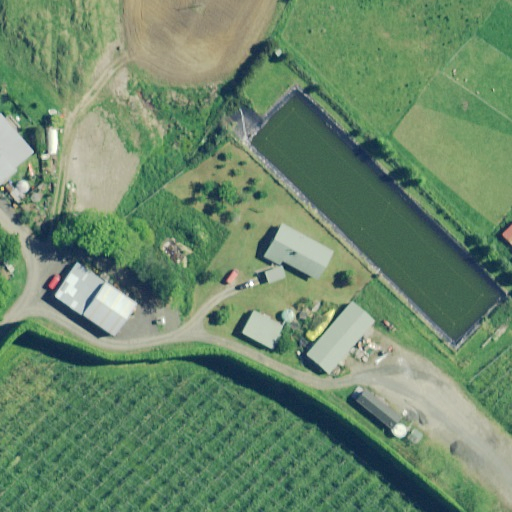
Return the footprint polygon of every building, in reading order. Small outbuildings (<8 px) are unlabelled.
[(0,116),(9,127),(20,117),(10,105),(0,113),(0,116)] [(259,131),(245,116),(233,128),(247,142),(259,131)] [(9,130),(0,120),(0,183),(12,173),(10,171),(30,154),(20,142),(33,132),(22,119),(9,130)] [(22,181),(13,187),(19,196),(28,190),(22,181)] [(494,226),(485,219),(478,228),(487,235),(494,226)] [(511,224),(508,228),(503,223),(496,230),(511,246),(511,245),(511,224)] [(329,254),(279,226),(261,257),(276,265),(278,261),(314,281),(329,254)] [(132,306),(73,266),(52,298),(111,338),(132,306)] [(278,266),(262,272),(266,285),(283,279),(278,266)] [(371,323),(348,304),(304,356),(326,375),(371,323)] [(293,310),(280,311),(280,322),(294,321),(293,310)] [(243,319),(233,314),(227,326),(237,331),(243,319)] [(249,314),(238,334),(269,351),(280,331),(249,314)] [(397,420),(362,392),(355,401),(390,429),(397,420)]
